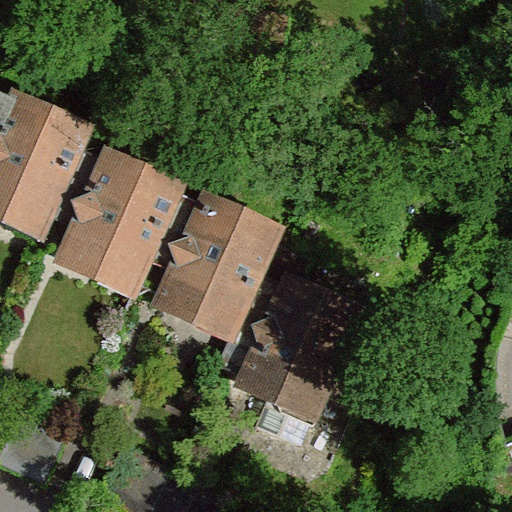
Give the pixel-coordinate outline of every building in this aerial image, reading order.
[(81,152),(86,138),(0,99),(0,208),(46,229),(60,199),(81,152)] [(179,196),(81,152),(60,199),(72,204),(82,224),(67,255),(138,287),(158,243),(179,196)] [(278,240),(179,196),(158,243),(171,248),(180,268),(165,299),(236,331),(240,323),(262,277),(278,240)] [(360,321),(262,277),(240,323),(254,330),(261,351),(247,380),(319,411),(360,321)] [(0,465),(48,487),(72,434),(23,412),(0,463),(0,465)] [(127,511),(154,511),(172,469),(125,448),(101,500),(127,511)]
